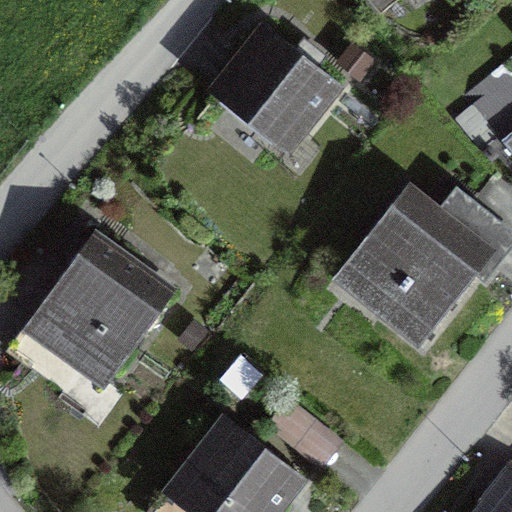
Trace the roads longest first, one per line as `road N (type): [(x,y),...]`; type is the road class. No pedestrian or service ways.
road 1 (residential): [(0,218),(184,0)]
road 2 (residential): [(369,511),(511,339)]
